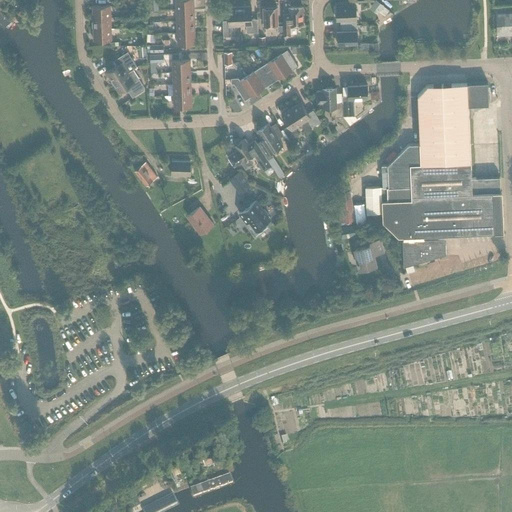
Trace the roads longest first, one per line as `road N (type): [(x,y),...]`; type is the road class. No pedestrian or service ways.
road 1 (secondary): [(35,511),(158,424),(223,390),(511,303)]
road 2 (unclassified): [(223,120),(125,123),(77,46),(78,0)]
road 3 (track): [(511,372),(328,403)]
road 4 (unclassified): [(511,194),(506,64)]
road 5 (unclassified): [(506,64),(376,68)]
road 6 (residential): [(223,120),(210,0)]
